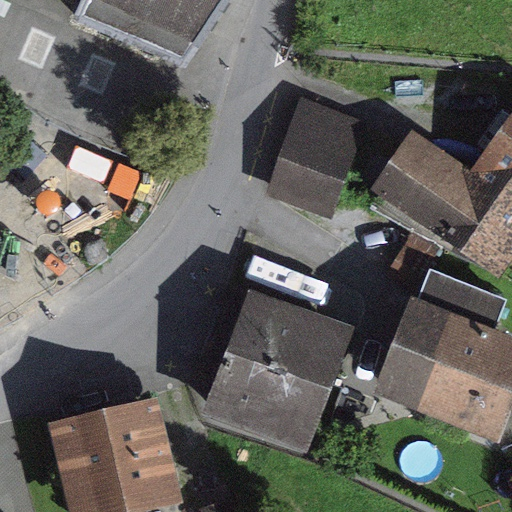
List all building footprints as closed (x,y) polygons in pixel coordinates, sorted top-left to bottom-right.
[(63,0),(188,52),(222,0),(63,0)] [(304,113),(278,187),(326,204),(353,130),(304,113)] [(511,273),(511,123),(472,180),(413,139),(382,183),(511,273)] [(425,291),(413,287),(378,387),(500,430),(511,397),(511,322),(503,319),(511,293),(511,290),(434,263),(425,291)] [(342,343),(254,312),(216,419),(304,450),(342,343)] [(105,511),(172,496),(151,406),(60,428),(80,511),(105,511)]
